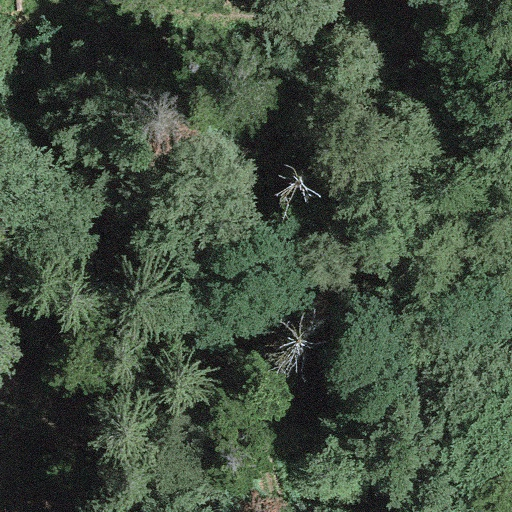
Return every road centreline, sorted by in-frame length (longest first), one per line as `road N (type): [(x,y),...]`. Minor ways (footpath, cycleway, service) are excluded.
road 1 (track): [(266,0),(6,2)]
road 2 (track): [(273,511),(270,449),(220,318)]
